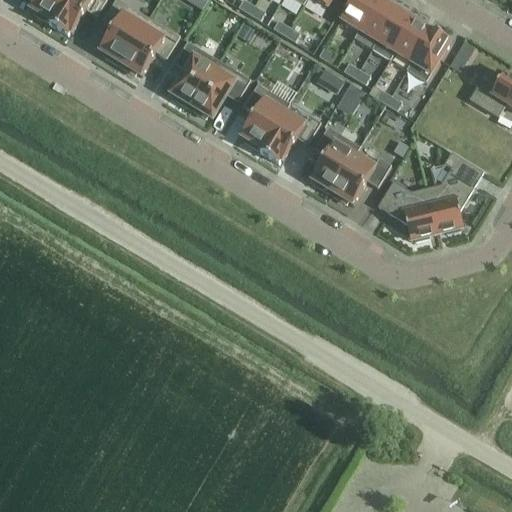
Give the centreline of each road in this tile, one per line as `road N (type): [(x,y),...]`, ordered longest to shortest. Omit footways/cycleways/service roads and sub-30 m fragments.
road 1 (residential): [(0,33),(382,270),(411,280),(497,251),(511,225)]
road 2 (unclassified): [(511,468),(0,161)]
